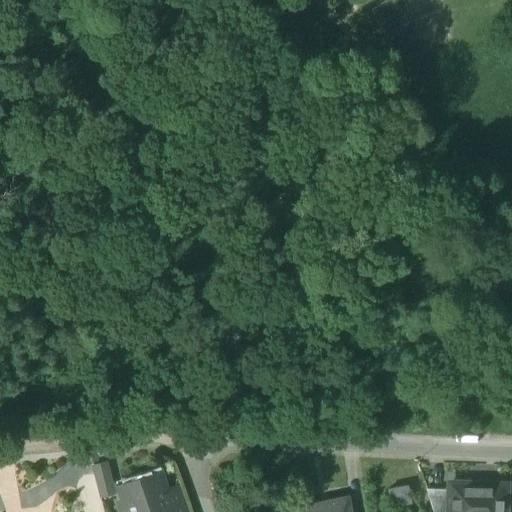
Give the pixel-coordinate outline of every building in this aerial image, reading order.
[(393,0),(388,0),(373,10),(399,50),(418,38),(393,0)] [(101,497),(116,493),(114,486),(108,461),(93,465),(101,497)] [(162,470),(114,486),(116,493),(119,499),(115,500),(118,511),(187,511),(179,484),(168,488),(162,470)] [(505,511),(506,485),(449,484),(449,491),(448,511),(505,511)] [(407,486),(388,489),(392,507),(410,503),(407,486)] [(448,511),(449,491),(427,491),(433,511),(448,511)] [(349,511),(347,498),(292,509),(292,511),(349,511)]
